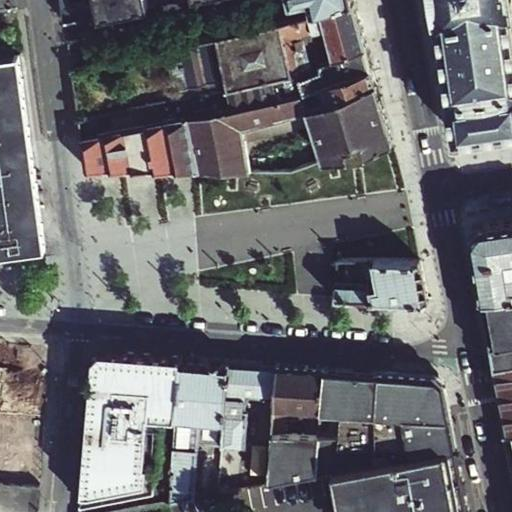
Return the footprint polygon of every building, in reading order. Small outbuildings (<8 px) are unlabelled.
[(64,0),(68,21),(149,4),(148,0),(64,0)] [(351,0),(286,0),(292,23),(351,1),(351,0)] [(511,0),(435,0),(439,22),(441,21),(452,93),(450,93),(456,135),(459,135),(459,137),(511,129),(511,0)] [(285,76),(365,47),(351,1),(292,23),(276,29),(170,52),(176,101),(193,97),(285,76)] [(372,68),(365,47),(285,76),(193,97),(198,117),(293,97),(303,93),(372,68)] [(0,239),(44,234),(35,165),(31,166),(30,158),(34,158),(20,52),(0,54),(0,239)] [(377,84),(372,68),(303,93),(308,110),(377,84)] [(385,144),(394,142),(381,99),(377,84),(308,110),(312,125),(322,161),(385,144)] [(308,110),(303,93),(293,97),(198,117),(158,126),(84,142),(88,169),(197,169),(212,169),(250,168),(245,141),(242,126),(274,120),(308,110)] [(242,126),(245,141),(312,125),(308,110),(274,120),(242,126)] [(511,218),(485,222),(476,236),(484,280),(511,275),(511,218)] [(339,280),(338,297),(431,299),(423,260),(357,260),(357,267),(365,267),(368,282),(339,280)] [(511,275),(484,280),(491,317),(511,314),(511,275)] [(511,314),(491,317),(495,339),(511,336),(511,314)] [(511,336),(495,339),(499,362),(511,360),(511,336)] [(121,351),(95,355),(91,399),(83,501),(157,485),(159,462),(147,461),(150,421),(144,420),(145,411),(179,414),(184,355),(121,351)] [(279,362),(184,355),(179,414),(171,500),(196,495),(200,439),(246,443),(250,392),(276,394),(279,362)] [(511,360),(499,362),(511,431),(511,360)] [(326,366),(279,362),(276,394),(275,406),(286,407),(305,408),(322,410),(323,407),(326,366)] [(323,407),(343,408),(452,416),(446,382),(438,374),(326,366),(323,407)] [(286,407),(275,406),(274,427),(279,428),(279,425),(285,425),(285,419),(286,407)] [(336,468),(457,445),(452,416),(343,408),(341,432),(321,432),(321,435),(318,472),(336,468)] [(279,428),(274,427),(269,481),(318,472),(321,435),(284,433),(285,425),(279,425),(279,428)] [(470,511),(463,474),(457,445),(336,468),(344,511),(470,511)]
